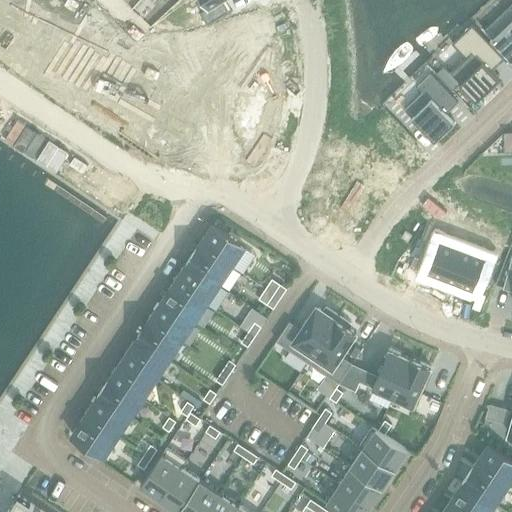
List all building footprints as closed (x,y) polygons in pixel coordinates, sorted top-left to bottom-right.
[(204,0),(208,6),(200,11),(208,24),(232,10),(231,9),(229,10),(223,0),(204,0)] [(0,3),(0,50),(22,18),(0,3)] [(22,18),(0,50),(0,52),(124,135),(126,131),(245,173),(268,106),(266,82),(268,83),(267,73),(273,73),(270,44),(265,45),(264,29),(250,34),(251,36),(223,44),(210,82),(166,66),(164,72),(163,72),(161,75),(160,75),(153,86),(113,59),(117,51),(81,27),(76,34),(31,4),(22,18)] [(482,25),(481,26),(501,46),(509,38),(511,41),(511,5),(487,30),(482,25)] [(444,64),(436,72),(453,90),(460,82),(476,100),(500,78),(492,70),(505,57),(476,27),(472,23),(452,42),(456,47),(465,56),(450,71),(444,64)] [(423,90),(404,108),(435,140),(455,121),(446,112),(458,101),(430,72),(418,84),(423,90)] [(245,245),(212,224),(199,243),(231,265),(245,245)] [(219,284),(231,265),(199,243),(187,262),(219,284)] [(440,244),(429,274),(474,291),(477,281),(489,285),(498,259),(464,246),(462,252),(440,244)] [(511,254),(503,287),(511,289),(511,254)] [(206,303),(219,284),(187,262),(174,281),(206,303)] [(193,322),(206,303),(174,281),(161,300),(193,322)] [(280,283),(273,293),(280,298),(287,288),(280,283)] [(280,298),(273,293),(267,303),(273,308),(280,298)] [(181,341),(193,322),(161,300),(149,319),(181,341)] [(290,320),(276,340),(308,361),(339,315),(326,306),(323,310),(316,306),(301,328),(290,320)] [(339,315),(308,361),(339,382),(353,362),(341,355),(356,332),(349,327),(352,324),(339,315)] [(168,360),(181,341),(149,319),(136,338),(168,360)] [(248,331),(255,336),(262,325),(255,321),(248,331)] [(255,336),(248,331),(241,341),(248,346),(255,336)] [(155,379),(168,360),(136,338),(123,357),(155,379)] [(353,362),(339,382),(355,390),(359,381),(372,387),(393,396),(410,357),(410,356),(409,357),(390,348),(378,374),(353,362)] [(143,398),(155,379),(123,357),(110,376),(143,398)] [(410,357),(393,396),(414,405),(431,366),(410,357)] [(229,359),(223,369),(229,373),(236,363),(229,359)] [(229,373),(223,369),(216,379),(223,383),(229,373)] [(130,417),(143,398),(110,376),(98,395),(130,417)] [(293,382),(287,377),(280,387),(287,392),(293,382)] [(300,386),(293,382),(287,392),(293,396),(300,386)] [(336,386),(329,397),(333,399),(336,401),(342,391),(336,386)] [(217,392),(210,388),(203,398),(210,403),(217,392)] [(117,435),(130,417),(98,395),(85,414),(117,435)] [(194,405),(187,400),(181,410),(187,415),(194,405)] [(489,403),(485,417),(505,422),(509,409),(489,403)] [(319,417),(325,421),(332,411),(325,407),(319,417)] [(186,417),(196,424),(201,417),(191,411),(186,417)] [(117,435),(85,414),(72,434),(104,455),(117,435)] [(176,420),(169,416),(163,426),(169,430),(176,420)] [(319,431),(325,421),(319,417),(312,427),(319,431)] [(384,419),(377,429),(384,434),(391,423),(384,419)] [(479,422),(472,432),(479,437),(485,426),(479,422)] [(205,430),(216,437),(220,430),(210,424),(205,430)] [(372,425),(359,444),(396,468),(408,449),(384,434),(377,429),(372,425)] [(244,456),(248,449),(238,442),(234,449),(244,456)] [(151,443),(144,453),(151,458),(157,448),(151,443)] [(301,443),(294,453),(301,457),(308,447),(301,443)] [(511,477),(511,458),(488,443),(475,463),(507,484),(511,477)] [(396,468),(359,444),(359,445),(363,447),(352,465),(384,486),(396,468)] [(160,498),(187,458),(167,445),(140,485),(160,498)] [(258,456),(248,449),(244,456),(254,463),(258,456)] [(151,458),(144,453),(137,463),(144,468),(151,458)] [(294,468),(301,457),(294,453),(288,463),(294,468)] [(160,498),(179,511),(201,479),(183,467),(188,459),(187,458),(160,498)] [(495,503),(507,484),(475,463),(463,482),(495,503)] [(352,465),(339,483),(372,504),(384,486),(352,465)] [(281,481),(286,474),(276,468),(271,474),(281,481)] [(296,481),(286,474),(281,481),(292,488),(296,481)] [(201,479),(179,511),(180,511),(205,511),(220,491),(201,479)] [(488,511),(495,503),(463,482),(450,501),(466,511),(488,511)] [(342,511),(366,511),(372,504),(339,483),(327,501),(342,511)] [(220,491),(205,511),(233,511),(239,504),(220,491)] [(5,511),(42,511),(43,511),(18,495),(5,511)] [(316,511),(321,505),(311,498),(306,505),(316,511)] [(466,511),(450,501),(442,511),(466,511)]
